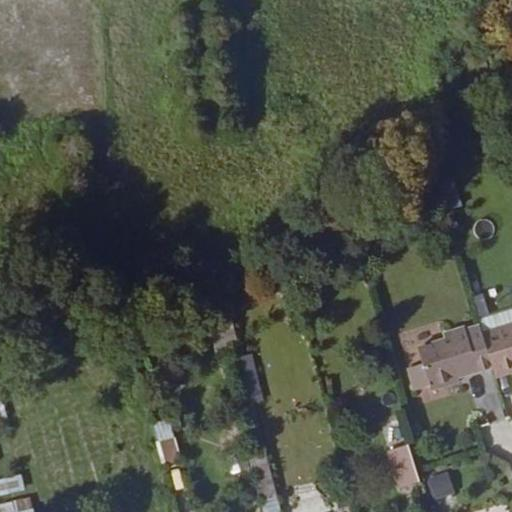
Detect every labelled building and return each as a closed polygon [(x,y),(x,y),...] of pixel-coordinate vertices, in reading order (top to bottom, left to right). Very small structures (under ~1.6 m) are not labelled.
[(388,215),(353,229),(360,253),(395,239),(388,215)] [(216,344),(239,339),(232,312),(210,317),(216,344)] [(492,365),(495,375),(511,370),(511,322),(482,332),(492,365)] [(470,372),(492,365),(480,324),(465,329),(464,326),(444,332),(445,338),(418,346),(423,362),(408,367),(415,389),(430,385),(431,388),(460,380),(458,376),(457,371),(469,368),(470,372)] [(256,501),(278,496),(242,354),(231,357),(242,403),(239,404),(250,451),(246,452),(256,501)] [(457,371),(458,376),(470,372),(469,368),(457,371)] [(152,422),(162,459),(179,454),(169,417),(152,422)] [(420,482),(409,445),(389,451),(401,488),(420,482)] [(441,477),(426,482),(431,501),(447,497),(441,477)] [(14,511),(12,502),(1,505),(2,511),(14,511)]
